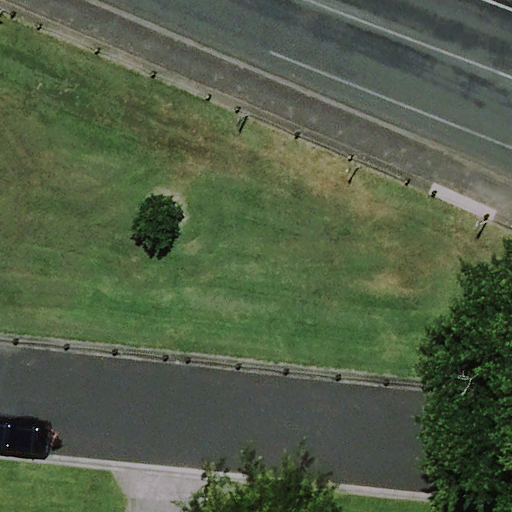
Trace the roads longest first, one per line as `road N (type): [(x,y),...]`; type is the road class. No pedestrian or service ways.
road 1 (unknown): [(511,502),(0,441)]
road 2 (unclassified): [(511,93),(281,0)]
